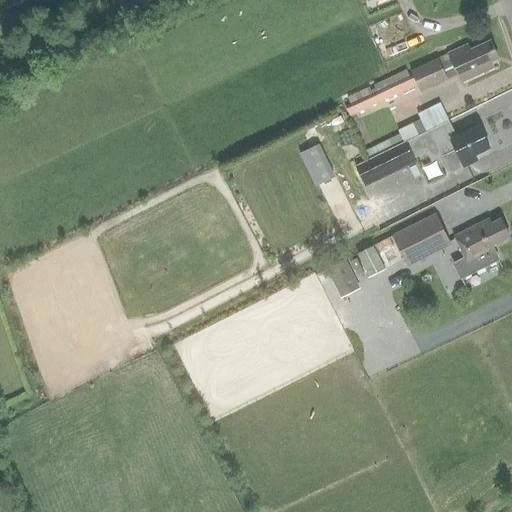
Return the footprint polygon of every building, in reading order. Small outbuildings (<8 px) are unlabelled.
[(467,46),(411,71),(420,91),(447,79),(444,72),(455,67),(461,81),(492,67),(490,61),(497,58),(490,42),(470,51),(467,46)] [(408,68),(346,96),(349,103),(345,105),(349,114),(415,84),(408,68)] [(474,155),(489,147),(479,126),(456,137),(448,121),(355,167),(363,183),(427,152),(432,161),(443,155),(450,169),(454,171),(474,161),(475,157),(474,155)] [(304,165),(299,154),(280,163),(296,196),(315,187),(310,176),(304,165)] [(310,176),(315,187),(334,177),(324,156),(304,165),(310,176)] [(407,266),(450,245),(435,214),(392,236),(407,266)] [(494,251),(491,246),(509,237),(500,219),(490,224),(488,219),(454,237),(465,258),(453,264),(461,278),(498,259),(494,251)] [(373,244),(357,252),(369,276),(385,268),(373,244)] [(360,287),(345,258),(325,268),(340,297),(360,287)]
